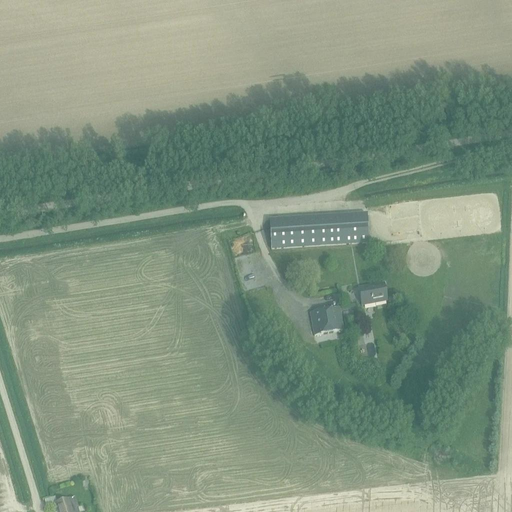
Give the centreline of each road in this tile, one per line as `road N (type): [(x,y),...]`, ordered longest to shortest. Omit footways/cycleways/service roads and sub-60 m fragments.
road 1 (unclassified): [(511,135),(0,214)]
road 2 (unclassified): [(40,511),(0,382)]
